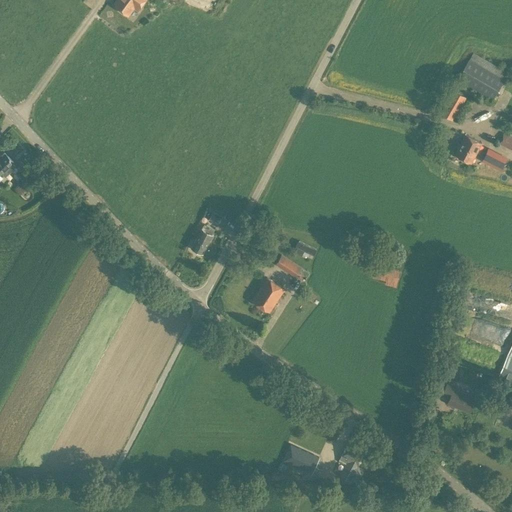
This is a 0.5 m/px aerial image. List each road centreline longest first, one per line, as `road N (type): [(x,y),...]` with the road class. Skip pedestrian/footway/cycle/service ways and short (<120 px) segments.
road 1 (unclassified): [(471,511),(201,302)]
road 2 (unclassified): [(201,302),(357,0)]
road 3 (unclassified): [(0,491),(106,481),(201,302)]
road 4 (unclassified): [(201,302),(0,100)]
